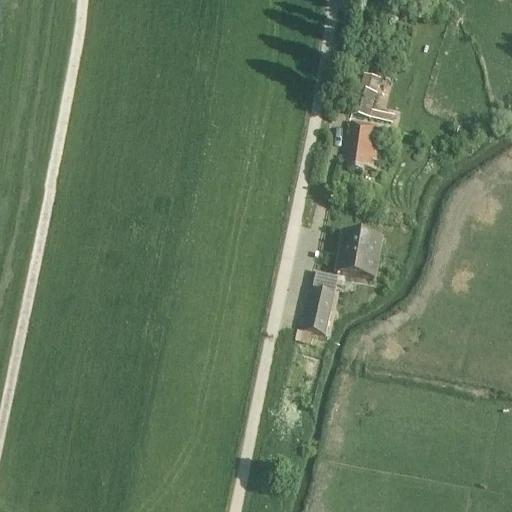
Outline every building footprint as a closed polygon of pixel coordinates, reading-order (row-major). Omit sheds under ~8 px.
[(353,88),(347,112),(365,116),(367,109),(371,92),(353,88)] [(367,109),(365,116),(388,122),(390,114),(367,109)] [(375,127),(345,121),(337,160),(368,166),(375,127)] [(473,128),(456,123),(453,136),(470,140),(473,128)] [(379,239),(338,232),(332,273),(373,279),(379,239)] [(335,278),(312,273),(301,331),(323,335),(335,278)]
